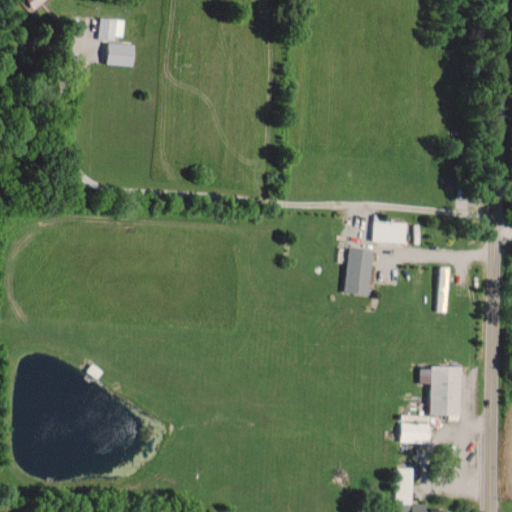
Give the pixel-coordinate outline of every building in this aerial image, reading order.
[(19,0),(28,9),(36,0),(19,0)] [(118,39),(121,19),(96,16),(93,36),(118,39)] [(98,61),(128,66),(132,44),(101,40),(98,61)] [(402,242),(402,221),(368,220),(367,241),(402,242)] [(338,291),(362,294),(367,249),(343,246),(338,291)] [(431,310),(444,310),(446,266),(433,265),(431,310)] [(456,365),(424,365),(423,414),(444,414),(444,419),(455,419),(456,365)] [(425,442),(426,415),(395,414),(394,441),(425,442)] [(408,467),(391,466),(391,499),(396,499),(396,511),(446,511),(446,509),(421,508),(421,502),(407,502),(408,467)]
